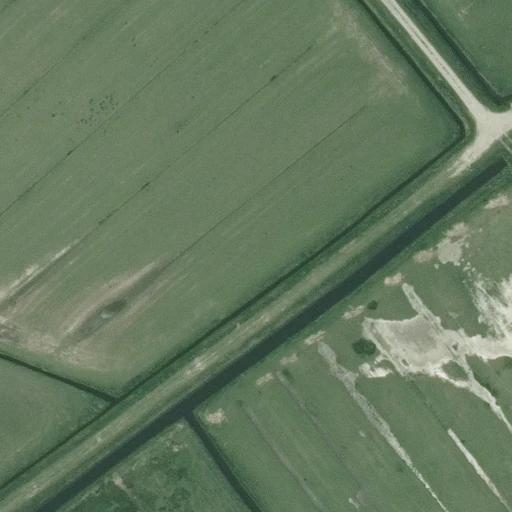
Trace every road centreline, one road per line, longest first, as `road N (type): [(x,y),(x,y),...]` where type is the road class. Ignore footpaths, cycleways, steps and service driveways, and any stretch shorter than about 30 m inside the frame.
road 1 (track): [(11,511),(185,387),(511,122)]
road 2 (unclassified): [(497,134),(387,0)]
